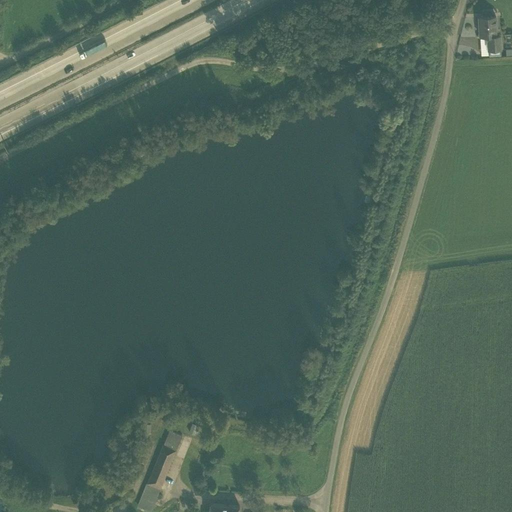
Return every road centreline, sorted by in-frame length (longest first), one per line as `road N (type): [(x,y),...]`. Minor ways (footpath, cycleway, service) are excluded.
road 1 (unclassified): [(463,0),(391,273),(343,399),(324,511)]
road 2 (track): [(0,158),(203,57),(289,70),(455,22)]
road 3 (motorway): [(0,125),(243,0)]
road 4 (motorway): [(193,0),(0,99)]
road 5 (track): [(0,67),(126,0)]
road 6 (track): [(157,430),(127,504),(74,511)]
